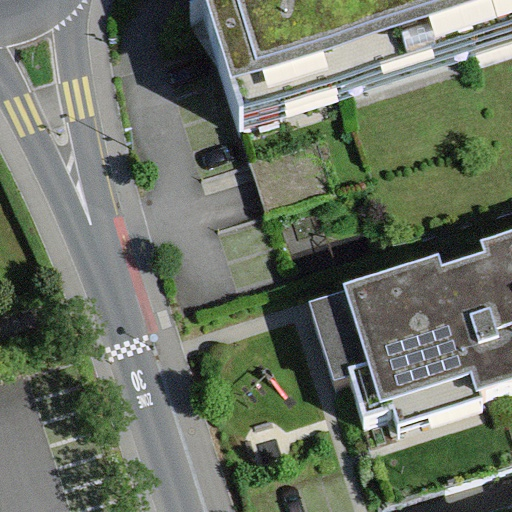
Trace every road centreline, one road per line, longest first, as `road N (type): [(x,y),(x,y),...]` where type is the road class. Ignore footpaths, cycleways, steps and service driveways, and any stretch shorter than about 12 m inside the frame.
road 1 (residential): [(182,511),(98,238)]
road 2 (residential): [(98,238),(67,0)]
road 3 (residential): [(0,75),(98,238)]
